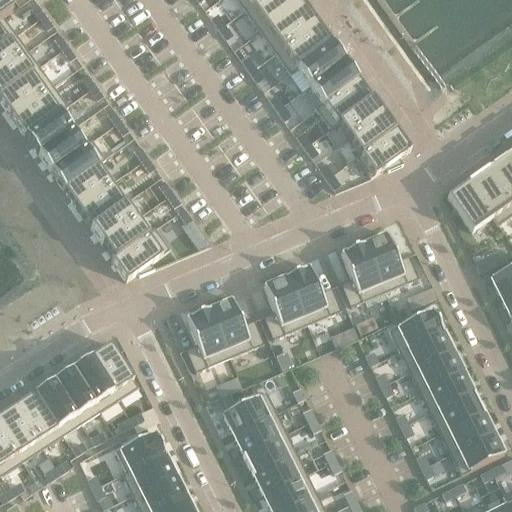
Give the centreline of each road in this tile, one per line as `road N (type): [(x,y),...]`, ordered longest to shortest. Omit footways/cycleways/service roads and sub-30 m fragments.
road 1 (residential): [(413,187),(123,310)]
road 2 (residential): [(511,393),(413,187)]
road 3 (residential): [(230,511),(123,310)]
road 4 (residential): [(123,310),(0,390)]
road 5 (residential): [(511,116),(413,187)]
